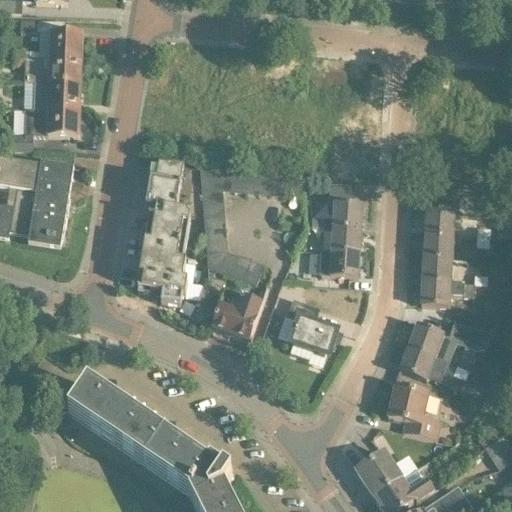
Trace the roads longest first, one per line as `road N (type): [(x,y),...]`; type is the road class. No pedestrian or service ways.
road 1 (residential): [(297,456),(324,432),(380,333),(389,297),(401,48)]
road 2 (residential): [(91,318),(142,20)]
road 3 (residential): [(401,48),(142,20)]
road 4 (residential): [(297,456),(248,398),(191,360),(91,318)]
